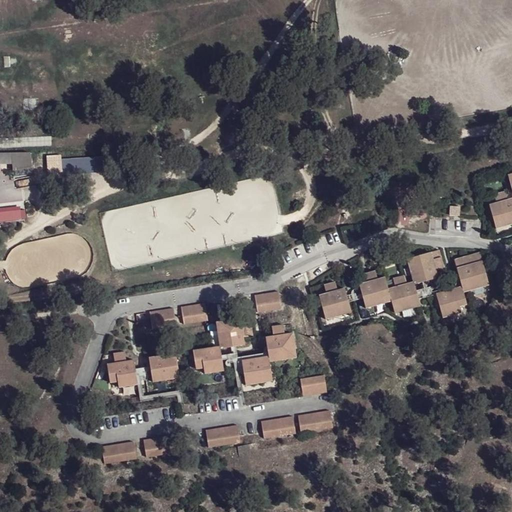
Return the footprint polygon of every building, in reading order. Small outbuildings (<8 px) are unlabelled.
[(32,137),(0,142),(0,162),(13,161),(13,172),(38,168),(32,137)] [(62,176),(108,173),(107,154),(61,157),(62,176)] [(511,224),(511,187),(499,191),(498,202),(493,202),(499,227),(511,224)] [(415,255),(423,281),(446,275),(445,267),(450,267),(446,247),(415,255)] [(463,259),(471,285),(496,281),(492,251),(463,259)] [(396,312),(430,303),(423,281),(413,284),(412,274),(401,277),(403,285),(395,285),(395,275),(387,273),(383,265),(372,267),(371,281),(365,282),(373,305),(394,301),(396,312)] [(335,287),(330,288),(337,314),(361,308),(354,285),(343,284),(342,279),(334,283),(335,287)] [(289,285),(265,289),(268,305),(292,302),(289,285)] [(451,314),(478,309),(471,285),(446,289),(451,314)] [(215,297),(192,300),(194,317),(218,314),(215,297)] [(183,302),(160,305),(163,321),(186,318),(183,302)] [(229,339),(203,343),(206,363),(214,361),(215,366),(233,363),(230,342),(255,338),(254,331),(263,330),(262,318),(252,320),(251,311),(226,315),(229,339)] [(278,350),(252,354),(255,378),(281,374),(279,356),(306,351),(302,327),(275,331),(278,350)] [(168,349),(159,350),(163,375),(190,371),(186,346),(179,347),(178,338),(166,340),(168,349)] [(126,355),(118,356),(121,376),(128,375),(128,380),(148,377),(143,352),(137,353),(136,344),(124,347),(126,355)] [(332,371),(309,375),(312,391),(336,387),(332,371)] [(340,407),(308,411),(310,427),(342,422),(340,407)] [(302,412),(271,417),(273,432),(304,428),(302,412)] [(246,420),(214,424),(217,441),(248,436),(246,420)] [(182,429),(152,434),(154,450),(185,446),(182,429)] [(142,434),(109,440),(112,456),(144,451),(142,434)]
